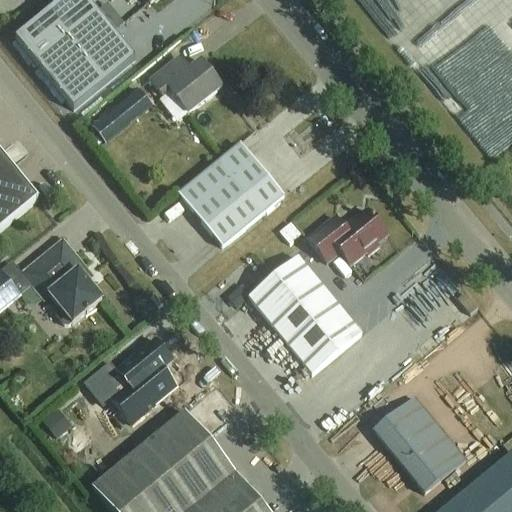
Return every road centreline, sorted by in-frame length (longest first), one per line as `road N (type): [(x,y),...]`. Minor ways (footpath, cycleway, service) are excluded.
road 1 (unclassified): [(356,511),(0,77)]
road 2 (residential): [(511,297),(264,0)]
